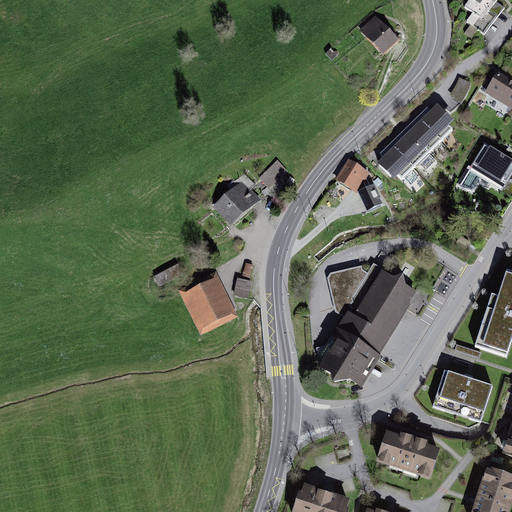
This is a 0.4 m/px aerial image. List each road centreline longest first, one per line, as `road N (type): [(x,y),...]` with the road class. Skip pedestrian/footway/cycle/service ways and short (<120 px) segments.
road 1 (tertiary): [(431,0),(437,32),(430,59),(324,168),(281,242),(273,289),(284,420)]
road 2 (residential): [(284,420),(347,416),(389,400),(412,379),(502,234)]
